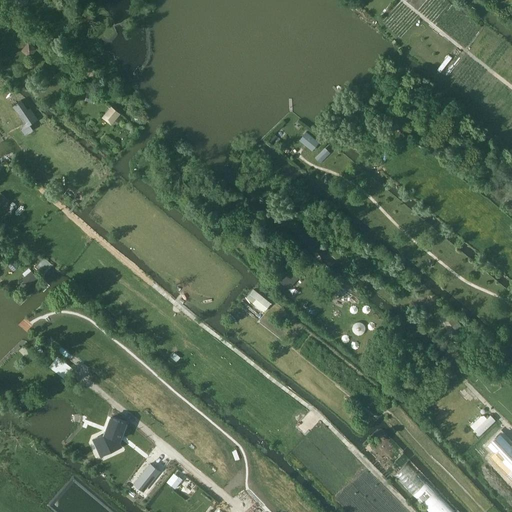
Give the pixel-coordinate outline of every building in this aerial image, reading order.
[(30,57),(37,48),(28,42),(21,50),(30,57)] [(6,87),(0,91),(0,95),(21,114),(28,105),(6,87)] [(94,103),(96,96),(87,93),(85,100),(94,103)] [(112,125),(121,114),(111,105),(102,116),(112,125)] [(34,109),(28,116),(35,121),(41,114),(34,109)] [(313,149),(320,141),(307,130),(300,138),(313,149)] [(315,159),(321,164),(330,153),(329,153),(325,148),(324,148),(315,159)] [(0,191),(0,204),(3,207),(9,200),(0,191)] [(13,270),(18,266),(12,260),(8,265),(13,270)] [(286,265),(275,277),(288,289),(299,277),(286,265)] [(25,288),(38,277),(30,269),(18,281),(25,288)] [(337,282),(333,296),(359,304),(362,295),(352,292),(353,287),(337,282)] [(264,311),(271,303),(253,289),(246,297),(264,311)] [(442,394),(449,401),(464,387),(457,380),(442,394)] [(497,421),(491,415),(474,430),(480,437),(497,421)] [(104,434),(93,439),(98,449),(101,447),(104,454),(121,446),(118,440),(119,439),(125,424),(119,422),(120,420),(111,417),(104,434)] [(511,444),(505,438),(494,448),(510,464),(507,467),(511,472),(511,473),(511,444)] [(144,471),(130,487),(137,494),(152,478),(144,471)] [(222,511),(226,506),(219,500),(215,505),(222,511)]
